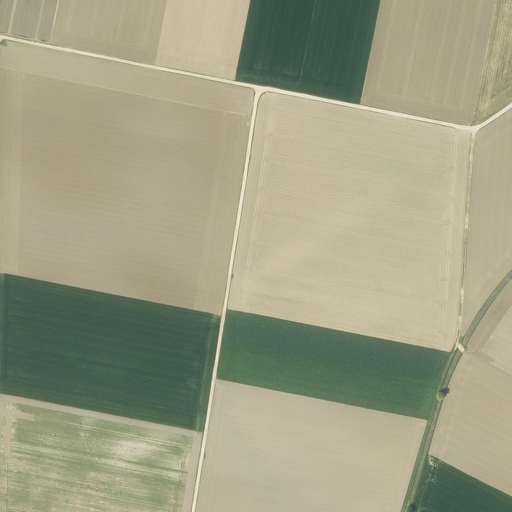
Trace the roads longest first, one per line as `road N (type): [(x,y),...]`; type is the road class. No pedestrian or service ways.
road 1 (track): [(0,36),(473,129),(461,348)]
road 2 (track): [(193,511),(256,86)]
road 3 (track): [(456,346),(403,511)]
